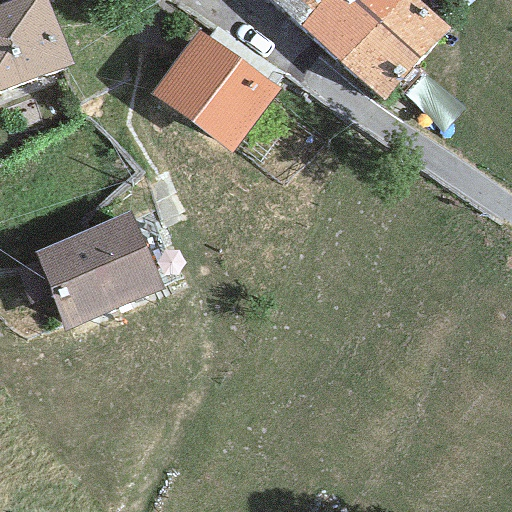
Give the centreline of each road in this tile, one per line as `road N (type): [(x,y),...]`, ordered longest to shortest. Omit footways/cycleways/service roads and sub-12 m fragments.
road 1 (tertiary): [(511,231),(302,87)]
road 2 (residential): [(302,87),(191,0)]
